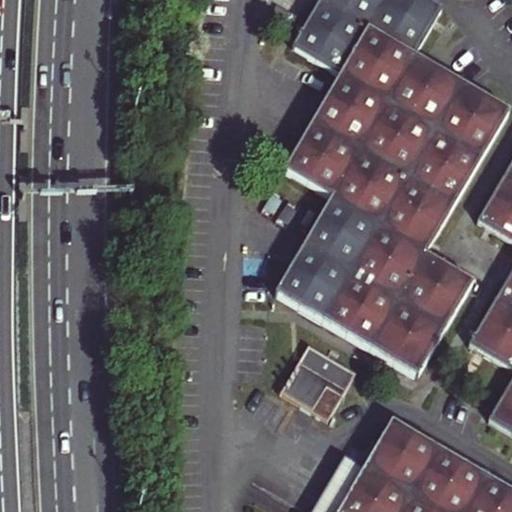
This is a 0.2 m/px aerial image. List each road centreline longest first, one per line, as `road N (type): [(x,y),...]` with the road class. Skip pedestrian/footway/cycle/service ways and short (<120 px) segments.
road 1 (trunk): [(65,322),(71,0)]
road 2 (trunk): [(90,511),(65,322)]
road 3 (trunk): [(58,511),(65,322)]
